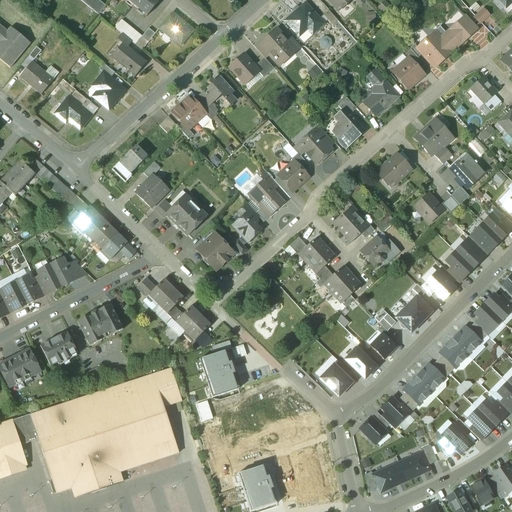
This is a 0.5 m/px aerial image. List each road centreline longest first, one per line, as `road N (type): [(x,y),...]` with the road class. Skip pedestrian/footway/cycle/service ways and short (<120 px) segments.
road 1 (residential): [(333,415),(392,375),(511,254)]
road 2 (residential): [(74,167),(222,35)]
road 3 (residential): [(160,254),(0,337)]
road 4 (residential): [(378,511),(467,472),(511,439)]
road 5 (residential): [(211,303),(306,214)]
road 6 (residential): [(74,167),(160,254)]
road 7 (residential): [(306,214),(392,130)]
